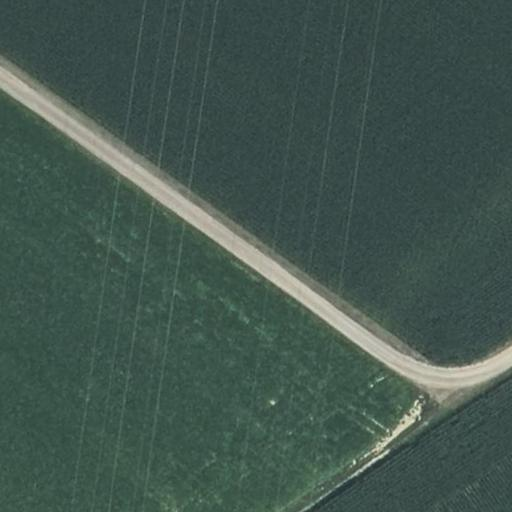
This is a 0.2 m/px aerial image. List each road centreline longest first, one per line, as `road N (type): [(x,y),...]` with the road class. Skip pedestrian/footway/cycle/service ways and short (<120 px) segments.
road 1 (track): [(511,356),(466,385),(435,384),(399,366),(0,82)]
road 2 (track): [(466,385),(286,511)]
